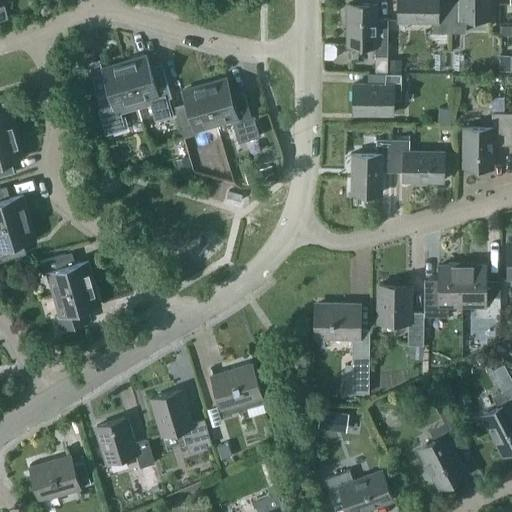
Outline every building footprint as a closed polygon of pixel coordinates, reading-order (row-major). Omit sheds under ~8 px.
[(431,33),(448,33),(448,0),(437,0),(436,0),(397,0),(397,21),(431,21),(431,33)] [(465,18),(487,19),(487,0),(459,0),(448,0),(448,33),(464,33),(465,18)] [(374,71),(386,71),(386,58),(386,19),(375,19),(375,4),(348,4),(347,44),(375,44),(374,71)] [(165,96),(169,95),(161,69),(150,72),(145,55),(123,61),(137,108),(150,104),(154,119),(171,114),(165,96)] [(400,72),(401,59),(386,58),(386,71),(400,72)] [(137,108),(123,61),(101,68),(106,85),(94,89),(102,114),(99,115),(105,134),(125,128),(120,112),(137,108)] [(400,98),(400,74),(368,73),(367,84),(352,84),(352,113),(392,114),(392,98),(400,98)] [(225,77),(203,84),(215,123),(231,118),(238,141),(259,135),(253,115),(249,116),(242,92),(230,95),(225,77)] [(194,129),(215,123),(203,84),(181,90),(186,108),(174,111),(181,137),(195,133),(194,129)] [(450,124),(450,108),(438,107),(437,123),(450,124)] [(0,136),(15,133),(9,112),(0,114),(0,136)] [(491,146),(502,146),(503,113),(491,113),(491,127),(463,127),(463,167),(491,167),(491,146)] [(511,113),(503,113),(502,146),(511,145),(511,113)] [(22,156),(15,133),(0,136),(0,175),(8,173),(4,161),(22,156)] [(391,172),(392,140),(375,139),(375,154),(351,154),(350,193),(379,193),(379,172),(391,172)] [(408,140),(392,140),(391,172),(402,172),(402,180),(442,181),(443,153),(408,152),(408,140)] [(179,172),(190,169),(186,156),(176,159),(179,172)] [(258,168),(261,180),(264,179),(267,173),(273,172),(270,165),(258,168)] [(209,195),(218,198),(222,189),(212,186),(209,195)] [(0,221),(27,214),(21,194),(3,199),(0,187),(0,221)] [(27,214),(0,221),(0,260),(19,255),(16,243),(33,238),(27,214)] [(48,272),(54,291),(92,280),(86,259),(68,265),(64,253),(39,260),(43,273),(48,272)] [(447,304),(461,304),(461,262),(449,262),(449,265),(439,265),(438,291),(423,291),(423,311),(423,315),(447,316),(447,304)] [(461,262),(461,304),(475,304),(475,316),(499,316),(499,291),(484,291),(485,265),(473,265),(473,262),(461,262)] [(92,280),(54,291),(60,314),(55,315),(59,328),(84,321),(81,309),(99,304),(92,280)] [(423,311),(409,311),(409,284),(378,284),(378,322),(407,322),(407,344),(409,344),(422,344),(422,315),(423,315),(423,311)] [(343,393),(367,393),(368,330),(355,330),(356,304),(316,304),(316,337),(351,337),(351,365),(343,365),(343,393)] [(422,359),(422,344),(409,344),(408,359),(422,359)] [(212,374),(221,406),(259,394),(250,363),(212,374)] [(483,414),(502,450),(511,444),(511,385),(493,396),(499,406),(483,414)] [(181,428),(188,451),(211,444),(203,418),(191,422),(180,388),(150,398),(161,434),(181,428)] [(449,415),(441,399),(434,403),(443,419),(449,415)] [(345,431),(348,412),(319,407),(316,426),(345,431)] [(135,452),(139,466),(153,462),(146,437),(133,441),(125,415),(95,424),(107,460),(135,452)] [(439,484),(465,470),(452,446),(462,440),(451,418),(429,429),(435,441),(420,448),(439,484)] [(222,459),(231,456),(227,442),(217,445),(222,459)] [(69,455),(31,466),(40,498),(90,483),(82,455),(70,459),(69,455)] [(153,467),(138,472),(143,488),(158,483),(153,467)] [(347,496),(352,511),(353,511),(389,499),(379,471),(353,481),(349,469),(326,478),(334,501),(347,496)] [(274,485),(267,487),(270,494),(277,492),(274,485)] [(284,511),(277,492),(270,494),(254,500),(257,511),(284,511)]
